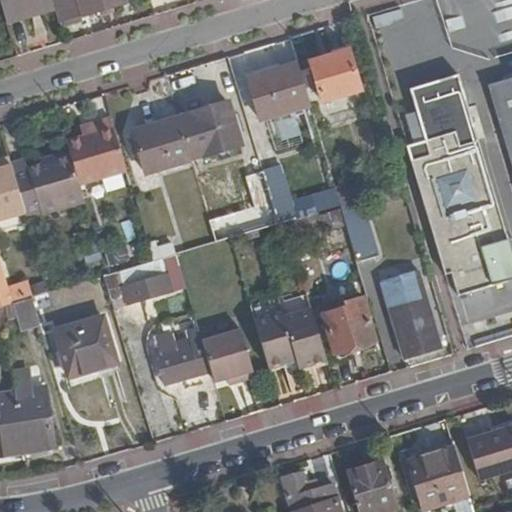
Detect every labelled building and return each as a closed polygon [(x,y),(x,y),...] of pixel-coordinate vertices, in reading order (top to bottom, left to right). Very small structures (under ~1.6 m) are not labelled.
[(0,0),(5,17),(54,3),(52,0),(0,0)] [(52,0),(54,3),(59,22),(82,15),(127,1),(126,0),(52,0)] [(59,22),(61,29),(84,22),(82,15),(59,22)] [(323,99),(360,88),(348,50),(311,61),(323,99)] [(258,118),(309,102),(297,62),(246,77),(258,118)] [(228,102),(179,117),(190,156),(240,141),(228,102)] [(81,187),(128,173),(110,115),(79,125),(81,135),(67,139),(81,187)] [(190,156),(179,117),(136,130),(148,169),(190,156)] [(415,161),(421,181),(448,275),(454,273),(461,297),(503,284),(510,282),(507,271),(511,269),(511,244),(488,161),(482,141),(464,147),(460,132),(429,141),(434,156),(415,161)] [(32,182),(41,212),(41,214),(84,202),(69,151),(45,159),(46,163),(36,166),(28,169),(28,170),(32,182)] [(11,163),(12,165),(14,175),(28,170),(28,169),(25,159),(11,163)] [(0,219),(26,212),(18,186),(14,175),(12,165),(0,168),(0,219)] [(18,186),(32,182),(28,170),(14,175),(18,186)] [(277,222),(263,175),(247,180),(255,208),(261,227),(277,222)] [(26,212),(27,216),(41,212),(32,182),(18,186),(26,212)] [(337,194),(340,204),(358,198),(367,195),(364,185),(337,194)] [(358,198),(340,204),(361,268),(377,263),(358,198)] [(261,227),(255,208),(210,222),(216,241),(229,237),(261,227)] [(339,209),(320,214),(324,229),(343,223),(339,209)] [(324,229),(320,214),(319,212),(289,221),(294,238),(324,229)] [(169,289),(160,257),(154,259),(140,264),(116,271),(126,302),(169,289)] [(0,305),(1,305),(9,303),(12,302),(0,263),(0,305)] [(439,347),(417,273),(382,283),(404,357),(439,347)] [(377,340),(363,296),(345,302),(346,307),(323,314),(334,353),(377,340)] [(18,332),(39,326),(30,297),(12,302),(9,303),(18,332)] [(298,373),(327,365),(311,308),(283,318),(295,362),(298,373)] [(63,374),(112,361),(100,313),(51,325),(63,374)] [(281,313),(254,321),(269,369),(295,362),(283,318),(281,313)] [(186,337),(185,332),(175,335),(172,324),(151,330),(153,336),(162,334),(165,343),(186,337)] [(202,342),(198,329),(185,332),(186,337),(198,374),(210,370),(202,342)] [(240,331),(202,342),(210,370),(214,383),(227,379),(237,376),(239,382),(254,378),(253,371),(240,331)] [(162,334),(153,336),(156,346),(152,347),(163,384),(198,374),(186,337),(165,343),(162,334)] [(229,385),(239,382),(237,376),(227,379),(229,385)] [(14,391),(23,447),(54,443),(44,386),(14,391)] [(0,451),(23,447),(14,391),(0,393),(0,451)] [(479,483),(511,472),(511,426),(466,440),(479,483)] [(426,511),(469,500),(454,446),(406,459),(421,511),(426,511)] [(384,511),(397,508),(384,462),(347,472),(358,511),(384,511)] [(284,511),(340,511),(332,484),(317,489),(314,479),(305,482),(302,472),(274,480),(284,511)]
